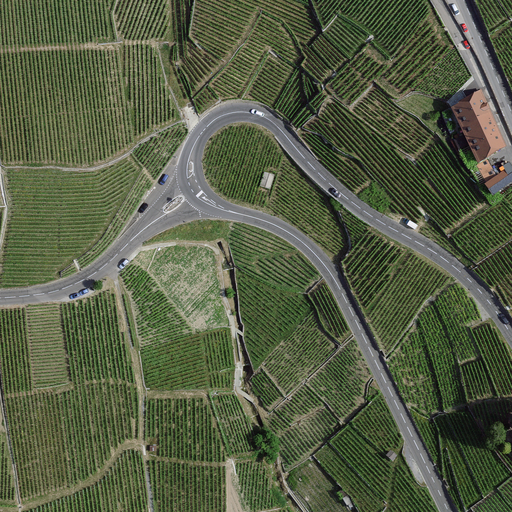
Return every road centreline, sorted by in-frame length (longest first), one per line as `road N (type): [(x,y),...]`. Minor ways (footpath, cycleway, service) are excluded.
road 1 (tertiary): [(197,190),(191,150),(204,128),(225,113),(271,120),(325,182),(458,270),(511,335)]
road 2 (tertiary): [(449,511),(316,255),(284,230),(197,190)]
road 3 (tertiary): [(197,190),(90,276),(0,299)]
road 4 (unclassified): [(436,0),(511,148)]
road 5 (tertiary): [(511,113),(462,0)]
